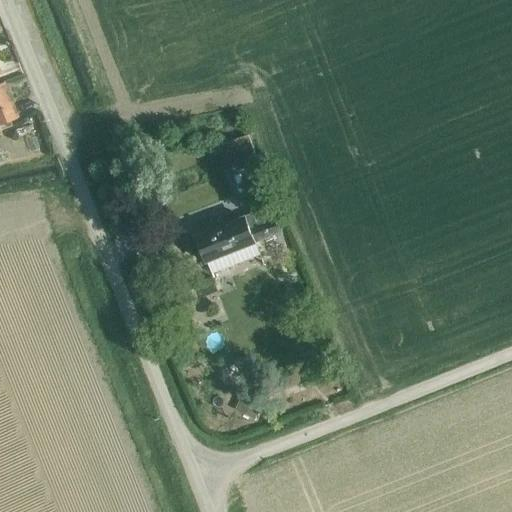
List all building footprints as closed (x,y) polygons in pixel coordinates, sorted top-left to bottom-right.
[(0,123),(14,118),(0,83),(0,123)] [(218,147),(226,169),(256,158),(248,137),(218,147)] [(221,220),(196,230),(199,237),(197,238),(209,269),(212,276),(260,257),(258,251),(256,246),(281,236),(275,220),(266,224),(260,211),(224,225),(221,220)] [(221,329),(207,334),(212,348),(227,343),(221,329)] [(311,385),(292,394),(299,410),(318,401),(311,385)] [(235,411),(255,420),(264,401),(243,392),(235,411)]
